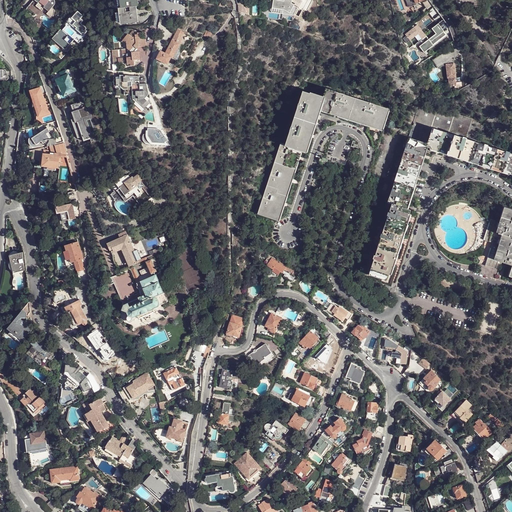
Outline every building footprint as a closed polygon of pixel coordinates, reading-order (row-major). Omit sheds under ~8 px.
[(35,0),(38,2),(36,5),(42,9),(44,6),(48,10),(49,10),(52,7),(54,5),(54,4),(55,3),(55,2),(55,1),(55,0),(54,0),(35,0)] [(290,15),(294,15),(298,7),(294,6),(295,5),(291,3),(293,0),(292,0),(273,0),(272,8),(284,10),(290,13),(290,15)] [(415,4),(416,9),(419,8),(418,7),(422,5),(420,2),(425,0),(407,0),(407,1),(408,1),(410,6),(415,4)] [(240,6),(239,11),(246,14),(245,2),(241,2),(237,3),(238,4),(240,6)] [(134,6),(122,8),(123,16),(118,17),(120,17),(120,22),(137,20),(137,19),(135,20),(135,15),(136,15),(137,15),(135,15),(134,8),(134,6)] [(55,9),(52,7),(49,10),(48,10),(46,13),(50,16),(50,15),(54,15),(55,9)] [(435,7),(428,13),(430,16),(433,14),(437,20),(442,16),(436,8),(435,7)] [(83,15),(78,10),(72,16),(71,17),(76,20),(73,23),(77,26),(75,28),(83,35),(87,30),(85,28),(86,27),(81,22),(83,19),(81,17),(83,15)] [(72,16),(71,16),(67,20),(75,28),(77,26),(73,23),(76,20),(71,17),(72,16)] [(441,24),(444,30),(449,27),(446,22),(441,24)] [(411,41),(419,35),(423,39),(427,36),(418,25),(406,35),(411,41)] [(60,28),(52,38),(67,51),(71,46),(72,45),(70,43),(73,39),(62,29),(60,28)] [(128,33),(126,36),(127,48),(124,49),(117,50),(112,50),(114,64),(127,63),(127,65),(131,64),(131,66),(135,65),(134,60),(140,60),(139,51),(134,52),(136,49),(137,49),(139,47),(146,46),(145,39),(142,39),(141,39),(140,36),(142,36),(143,34),(141,32),(137,33),(135,31),(132,31),(129,34),(128,33)] [(176,34),(173,39),(180,43),(183,38),(181,37),(178,35),(176,34)] [(173,39),(165,54),(171,57),(173,58),(181,43),(180,43),(173,39)] [(165,54),(161,51),(157,59),(168,65),(171,57),(165,54)] [(442,54),(433,60),(437,66),(441,63),(442,64),(442,65),(443,65),(444,65),(444,66),(445,66),(446,65),(447,78),(448,78),(448,83),(450,83),(451,87),(455,86),(454,73),(455,73),(455,72),(455,71),(455,70),(454,70),(453,61),(452,61),(452,58),(454,58),(454,53),(446,54),(446,55),(443,56),(443,55),(443,54),(442,54)] [(66,70),(54,76),(59,86),(61,91),(56,93),(60,104),(68,101),(66,96),(70,94),(76,91),(73,84),(71,81),(66,70)] [(136,81),(136,76),(120,75),(119,76),(115,77),(115,85),(116,85),(117,85),(117,86),(117,88),(118,89),(125,89),(125,93),(129,93),(131,95),(133,95),(132,91),(132,83),(136,83),(136,81)] [(133,96),(133,99),(133,103),(132,105),(141,114),(142,113),(144,116),(151,109),(149,107),(152,105),(150,103),(151,102),(150,98),(148,95),(149,94),(147,83),(140,83),(140,85),(143,85),(144,90),(137,91),(137,95),(139,95),(139,98),(133,96)] [(51,112),(42,87),(31,91),(35,102),(34,107),(36,107),(36,112),(38,112),(38,118),(51,112)] [(70,94),(73,100),(79,97),(76,91),(70,94)] [(261,215),(278,221),(280,216),(281,217),(285,205),(284,204),(286,199),(287,199),(290,191),(288,190),(290,185),(291,186),(292,181),(291,181),(293,175),(294,176),(297,167),(296,167),(297,162),(299,162),(300,158),(299,158),(301,153),(303,153),(305,153),(306,148),(308,149),(321,108),(328,110),(328,112),(339,116),(340,115),(346,117),(346,118),(358,122),(358,121),(365,123),(364,124),(382,130),(388,111),(376,107),(376,106),(372,104),(371,105),(346,97),(346,96),(343,94),(342,96),(328,91),(325,99),(306,94),(301,107),(301,106),(299,110),(300,111),(294,130),(293,130),(291,134),(293,134),(288,148),(284,146),(261,215)] [(80,102),(63,107),(74,140),(82,138),(84,141),(90,139),(91,141),(95,139),(93,132),(94,132),(90,119),(86,107),(83,108),(80,102)] [(463,137),(466,138),(473,119),(420,102),(409,138),(427,144),(432,128),(454,135),(463,138),(463,137)] [(47,128),(32,138),(36,145),(41,142),(43,144),(45,143),(47,146),(57,144),(55,138),(54,138),(50,139),(46,134),(49,132),(50,132),(47,128)] [(463,138),(454,135),(432,128),(427,144),(426,147),(427,147),(430,148),(430,150),(447,155),(485,167),(492,169),(499,172),(500,172),(509,175),(509,174),(511,174),(511,154),(510,154),(510,152),(506,151),(506,152),(488,146),(488,145),(484,144),(484,145),(467,139),(466,138),(463,137),(463,138)] [(395,181),(409,138),(384,130),(370,173),(395,181)] [(334,161),(345,164),(351,145),(357,147),(358,146),(354,144),(356,141),(353,140),(353,141),(347,139),(347,138),(342,136),(341,139),(340,140),(332,137),(326,158),(322,157),(322,159),(320,158),(319,160),(321,161),(321,162),(325,164),(325,162),(327,162),(328,161),(333,163),(334,161)] [(427,144),(409,138),(395,181),(388,202),(392,204),(408,209),(427,147),(426,147),(427,144)] [(63,143),(55,145),(57,154),(59,154),(67,155),(64,143),(63,143)] [(50,148),(52,153),(54,154),(57,154),(55,145),(47,147),(47,149),(50,148)] [(44,150),(45,150),(45,148),(34,150),(33,159),(40,160),(43,160),(44,154),(44,150)] [(43,160),(42,166),(44,167),(56,168),(58,168),(58,163),(59,154),(57,154),(54,154),(54,156),(50,155),(49,155),(44,154),(43,160)] [(59,154),(58,163),(61,163),(62,157),(68,158),(67,155),(59,154)] [(141,206),(148,201),(142,193),(145,191),(149,195),(151,194),(155,190),(145,180),(144,181),(143,179),(139,173),(131,179),(128,175),(126,176),(125,176),(124,177),(122,178),(121,179),(121,180),(121,181),(119,182),(123,186),(120,188),(127,198),(132,194),(133,196),(141,206)] [(127,198),(120,188),(117,190),(126,202),(133,196),(132,194),(127,198)] [(58,212),(60,212),(68,210),(71,219),(76,218),(73,203),(57,206),(58,212)] [(369,274),(386,280),(388,274),(391,275),(410,214),(409,214),(410,210),(408,209),(392,204),(389,212),(388,212),(387,216),(388,216),(382,234),(381,233),(380,237),(381,237),(375,255),(374,255),(373,259),(374,259),(369,274)] [(502,234),(511,237),(511,209),(505,207),(500,222),(497,232),(502,234)] [(67,220),(71,219),(68,210),(60,212),(62,221),(67,220)] [(497,232),(500,222),(491,219),(484,239),(492,242),(499,245),(502,234),(497,232)] [(108,226),(102,229),(105,235),(111,232),(108,226)] [(125,228),(118,231),(121,237),(127,234),(125,228)] [(135,251),(127,234),(121,237),(108,243),(111,250),(113,249),(124,244),(125,246),(125,247),(133,265),(134,264),(139,262),(139,260),(135,251)] [(511,237),(502,234),(499,245),(494,260),(498,261),(511,265),(511,237)] [(78,242),(65,245),(67,251),(68,251),(72,262),(75,261),(82,259),(83,259),(78,242)] [(499,245),(492,242),(486,265),(495,268),(498,261),(494,260),(499,245)] [(23,252),(11,255),(15,271),(24,269),(24,268),(23,259),(23,258),(23,252)] [(11,255),(9,255),(10,260),(13,273),(14,273),(25,271),(24,268),(24,269),(15,271),(11,255)] [(280,271),(282,272),(283,271),(286,266),(271,257),(267,263),(266,265),(272,269),(274,267),(280,271)] [(77,268),(77,270),(84,267),(82,259),(75,261),(77,268)] [(157,271),(152,259),(149,260),(148,261),(146,262),(151,272),(152,276),(156,275),(154,272),(157,271)] [(286,266),(283,271),(286,273),(284,276),(291,280),(292,278),(296,272),(286,266)] [(135,279),(139,277),(135,267),(130,269),(135,279)] [(152,276),(151,272),(139,277),(135,279),(137,283),(152,276)] [(152,276),(137,283),(140,291),(140,292),(141,295),(142,295),(142,296),(139,297),(139,298),(127,303),(127,304),(124,305),(122,310),(127,311),(129,316),(128,316),(127,318),(128,321),(130,322),(132,321),(133,318),(137,316),(153,310),(153,309),(161,306),(168,303),(169,300),(165,293),(165,292),(163,292),(162,290),(159,282),(156,274),(156,275),(152,276)] [(71,287),(68,288),(74,299),(76,297),(71,287)] [(72,303),(75,308),(80,305),(83,304),(80,299),(72,303)] [(335,313),(338,308),(331,303),(328,301),(324,306),(327,308),(335,313)] [(61,307),(73,329),(74,329),(76,328),(68,312),(65,307),(66,306),(68,305),(68,303),(61,307)] [(69,312),(72,310),(71,310),(75,308),(72,303),(68,305),(66,306),(69,312)] [(134,330),(163,317),(164,318),(165,318),(166,318),(167,317),(167,315),(166,314),(165,314),(161,306),(153,309),(153,310),(154,312),(139,319),(137,316),(133,318),(132,321),(130,322),(128,321),(127,318),(128,316),(129,316),(127,311),(122,310),(124,305),(122,303),(119,310),(124,322),(132,325),(134,330)] [(86,316),(80,305),(75,308),(71,310),(72,310),(79,324),(82,322),(87,320),(88,320),(87,318),(86,316)] [(334,315),(343,321),(346,317),(346,316),(342,313),(343,311),(341,309),(342,308),(341,308),(339,306),(338,308),(335,313),(334,315)] [(346,317),(349,319),(352,315),(347,311),(344,309),(342,308),(341,309),(343,311),(342,313),(346,316),(346,317)] [(22,310),(7,329),(11,332),(23,341),(32,329),(27,325),(27,322),(24,320),(27,317),(26,313),(22,310)] [(79,324),(72,310),(69,312),(68,312),(76,328),(80,326),(79,324)] [(154,312),(153,310),(137,316),(139,319),(154,312)] [(269,330),(274,333),(282,318),(271,313),(265,326),(268,328),(270,328),(269,330)] [(244,318),(232,315),(231,316),(230,322),(242,326),(244,318)] [(226,333),(238,336),(242,326),(230,322),(226,333)] [(356,335),(362,341),(364,339),(371,332),(361,323),(359,326),(358,325),(352,332),(355,336),(356,335)] [(331,333),(327,330),(322,335),(326,339),(331,333)] [(100,331),(91,337),(99,349),(102,346),(103,348),(104,347),(106,346),(109,349),(111,348),(100,331)] [(299,343),(306,349),(308,347),(310,348),(317,341),(315,339),(317,337),(314,335),(313,333),(310,331),(299,343)] [(11,332),(9,333),(21,343),(23,341),(11,332)] [(326,339),(331,344),(336,338),(331,334),(326,339)] [(37,336),(31,343),(33,345),(27,353),(36,360),(37,358),(42,362),(46,358),(47,356),(50,359),(51,357),(53,358),(57,353),(46,344),(41,341),(37,336)] [(46,336),(41,341),(46,344),(50,339),(46,336)] [(391,349),(393,347),(397,350),(398,351),(402,353),(401,362),(406,363),(407,352),(389,339),(384,338),(383,348),(391,349)] [(320,340),(319,339),(317,341),(310,348),(308,350),(310,352),(320,340)] [(194,349),(194,351),(204,353),(205,354),(205,352),(207,344),(196,341),(195,343),(196,343),(194,349)] [(249,355),(256,364),(265,358),(265,359),(266,358),(265,357),(271,353),(268,348),(265,343),(262,346),(249,355)] [(102,346),(99,349),(105,357),(111,353),(110,351),(109,349),(106,346),(104,347),(103,348),(102,346)] [(314,360),(322,368),(326,364),(324,362),(326,360),(327,361),(327,360),(332,355),(325,350),(321,355),(319,354),(314,360)] [(265,358),(256,364),(255,365),(254,366),(256,369),(267,361),(265,359),(265,358)] [(418,364),(425,370),(430,364),(422,358),(418,364)] [(66,362),(65,374),(66,373),(65,373),(65,371),(69,372),(70,375),(75,379),(77,381),(80,378),(84,381),(87,377),(76,367),(72,367),(70,363),(66,362)] [(351,380),(359,384),(364,372),(359,370),(357,369),(358,367),(352,365),(348,377),(351,379),(351,380)] [(175,367),(163,373),(172,390),(184,384),(175,367)] [(219,387),(227,389),(227,388),(231,388),(232,384),(237,385),(237,383),(244,384),(244,378),(240,378),(241,372),(221,369),(219,387)] [(429,390),(431,391),(432,390),(433,390),(434,390),(434,388),(436,387),(439,384),(438,383),(441,380),(431,371),(426,376),(424,378),(426,381),(424,383),(429,387),(429,388),(429,389),(429,390)] [(146,373),(133,381),(134,383),(127,387),(133,398),(143,392),(147,392),(156,390),(156,387),(148,374),(147,375),(146,373)] [(318,378),(304,373),(300,383),(309,387),(313,389),(313,390),(315,385),(318,378)] [(84,381),(81,384),(85,392),(93,388),(89,379),(87,377),(84,381)] [(134,383),(133,381),(123,388),(131,401),(139,399),(140,399),(145,395),(145,394),(147,394),(147,396),(157,395),(156,390),(147,392),(143,392),(133,398),(127,387),(134,383)] [(24,397),(20,400),(25,406),(27,404),(36,414),(40,409),(47,404),(34,389),(32,391),(30,388),(26,393),(29,396),(26,398),(24,397)] [(319,389),(316,396),(323,399),(325,392),(323,391),(319,389)] [(292,400),(302,405),(305,400),(307,401),(310,396),(297,390),(292,400)] [(450,398),(443,391),(441,393),(440,394),(436,398),(435,399),(438,403),(439,402),(443,405),(450,398)] [(343,408),(351,411),(355,401),(350,400),(348,399),(345,398),(346,395),(342,394),(339,400),(338,400),(337,404),(338,405),(337,406),(343,408)] [(312,405),(318,408),(323,399),(316,396),(312,405)] [(89,405),(91,410),(90,411),(87,413),(84,415),(84,414),(84,415),(87,421),(87,422),(91,419),(98,431),(98,432),(103,429),(109,426),(98,406),(103,404),(104,404),(101,398),(89,405)] [(355,401),(351,411),(354,412),(359,401),(351,398),(350,400),(355,401)] [(454,412),(464,421),(468,416),(470,418),(473,414),(469,410),(469,409),(472,405),(466,399),(463,402),(460,406),(454,412)] [(91,410),(89,405),(87,402),(82,405),(87,413),(90,411),(91,410)] [(368,402),(367,412),(371,412),(371,415),(377,416),(378,403),(368,402)] [(220,425),(222,425),(223,423),(227,424),(232,424),(233,415),(229,415),(230,404),(224,403),(223,414),(220,413),(219,420),(217,420),(216,424),(220,425)] [(34,417),(36,414),(27,404),(25,406),(34,417)] [(371,412),(367,412),(366,420),(376,421),(377,416),(371,415),(371,412)] [(464,421),(454,412),(452,415),(463,425),(465,423),(464,421)] [(303,428),(306,430),(311,423),(295,413),(288,424),(298,431),(300,428),(301,427),(303,428)] [(322,435),(329,440),(331,438),(335,438),(346,429),(346,426),(340,418),(334,423),(335,424),(336,425),(333,428),(332,426),(331,425),(325,430),(326,431),(322,434),(322,435)] [(91,419),(87,422),(87,421),(87,422),(87,423),(87,424),(96,432),(98,431),(91,419)] [(169,430),(168,434),(183,439),(183,437),(185,431),(186,432),(189,423),(182,421),(174,419),(172,427),(170,427),(169,430)] [(481,437),(484,440),(488,436),(488,437),(491,434),(488,431),(490,429),(485,423),(485,424),(480,419),(476,423),(477,424),(473,428),(473,429),(475,431),(477,433),(480,436),(481,437)] [(262,434),(263,435),(266,434),(274,423),(271,421),(269,424),(267,424),(265,424),(264,425),(264,427),(264,429),(265,430),(264,431),(262,434)] [(266,434),(273,439),(274,438),(275,437),(277,438),(279,438),(280,436),(280,434),(282,431),(283,432),(285,434),(288,430),(276,421),(274,423),(266,434)] [(185,438),(183,437),(183,439),(182,442),(178,441),(176,442),(172,441),(171,439),(167,438),(168,434),(169,430),(161,428),(158,429),(155,431),(155,432),(155,433),(155,434),(155,435),(163,444),(165,443),(166,442),(167,442),(169,442),(178,444),(179,445),(180,445),(180,446),(181,447),(181,448),(181,449),(182,449),(185,438)] [(28,441),(25,441),(25,442),(25,443),(25,444),(25,445),(25,446),(25,447),(26,447),(26,448),(27,449),(28,449),(28,450),(29,450),(30,450),(31,450),(34,450),(37,449),(37,443),(46,442),(45,431),(31,434),(30,434),(32,440),(28,441)] [(367,443),(372,434),(366,431),(363,437),(365,442),(367,443)] [(374,436),(381,440),(382,434),(376,431),(374,436)] [(168,434),(167,438),(171,439),(172,441),(176,442),(178,441),(182,442),(183,439),(168,434)] [(331,446),(333,443),(329,440),(322,435),(313,448),(321,454),(329,444),(331,446)] [(401,450),(410,451),(413,435),(408,435),(408,437),(399,435),(398,441),(399,441),(399,444),(401,445),(401,450)] [(110,440),(106,446),(122,456),(119,461),(125,464),(131,467),(136,458),(131,455),(134,450),(128,446),(123,443),(119,441),(112,437),(110,440)] [(357,455),(362,452),(360,449),(366,446),(362,438),(356,441),(356,440),(351,443),(352,445),(357,455)] [(134,450),(138,444),(135,441),(133,439),(128,446),(134,450)] [(438,460),(447,451),(444,448),(442,447),(441,445),(435,440),(427,448),(427,449),(438,460)] [(498,459),(499,460),(504,454),(505,455),(508,451),(497,441),(494,444),(490,448),(494,452),(496,454),(495,455),(497,457),(498,459)] [(321,454),(324,456),(331,446),(329,444),(321,454)] [(493,453),(494,452),(490,448),(488,446),(485,450),(491,455),(493,453)] [(425,451),(436,462),(438,460),(427,449),(425,451)] [(235,463),(250,480),(263,469),(248,452),(235,463)] [(337,473),(339,474),(340,474),(342,472),(342,471),(341,471),(341,470),(343,467),(342,466),(347,460),(345,459),(346,457),(342,454),(341,455),(340,455),(331,465),(337,470),(337,471),(337,473)] [(260,459),(269,468),(272,465),(263,456),(260,459)] [(341,471),(342,472),(348,465),(347,464),(350,460),(346,457),(345,459),(347,460),(342,466),(343,467),(341,470),(341,471)] [(312,463),(305,458),(302,461),(309,466),(312,463)] [(448,472),(450,476),(455,474),(456,476),(459,474),(457,469),(456,469),(454,463),(453,464),(451,460),(444,463),(446,467),(445,467),(445,468),(443,469),(443,467),(444,467),(443,466),(439,468),(439,469),(435,471),(437,476),(443,474),(448,472)] [(311,468),(309,466),(302,461),(294,470),(294,471),(303,478),(305,476),(311,468)] [(250,480),(235,463),(234,464),(250,483),(264,470),(263,469),(250,480)] [(396,478),(404,480),(408,465),(405,464),(404,464),(402,463),(402,466),(400,465),(395,464),(392,477),(396,478)] [(79,467),(51,470),(53,483),(61,482),(62,482),(62,480),(72,479),(74,479),(74,481),(76,481),(80,480),(79,467)] [(305,476),(307,477),(313,470),(311,468),(305,476)] [(165,484),(163,482),(158,478),(157,479),(151,473),(142,483),(149,489),(152,492),(153,490),(159,496),(168,487),(165,484)] [(229,487),(229,489),(235,488),(234,488),(234,487),(235,487),(233,477),(232,476),(230,477),(230,475),(225,476),(222,476),(221,473),(214,475),(206,476),(207,478),(207,482),(207,483),(217,481),(218,486),(223,485),(223,488),(229,487)] [(388,477),(385,485),(386,485),(393,486),(394,482),(395,482),(396,478),(392,477),(388,477)] [(284,484),(283,482),(278,487),(287,496),(291,491),(293,493),(297,489),(288,480),(287,481),(284,484)] [(324,497),(327,498),(328,498),(329,494),(330,492),(331,493),(333,487),(334,483),(333,483),(333,482),(332,482),(325,480),(322,489),(320,496),(324,497)] [(390,497),(393,486),(386,485),(384,494),(383,495),(390,497)] [(457,499),(465,496),(464,494),(466,493),(463,485),(453,488),(452,489),(454,493),(454,492),(455,493),(457,499)] [(96,502),(101,495),(94,491),(94,492),(85,487),(81,492),(80,491),(78,494),(79,495),(78,497),(77,499),(76,500),(76,501),(76,502),(77,503),(78,504),(79,504),(80,504),(81,504),(82,503),(87,506),(88,503),(94,506),(96,502)] [(357,498),(360,491),(353,487),(350,492),(350,495),(357,498)] [(327,502),(328,502),(330,501),(331,500),(333,493),(331,493),(331,495),(329,494),(328,498),(327,498),(324,497),(323,501),(327,502)] [(259,511),(261,509),(258,506),(265,502),(265,501),(269,498),(268,497),(255,505),(259,511)] [(262,511),(275,511),(278,511),(278,510),(275,505),(274,506),(272,503),(269,498),(265,501),(265,502),(258,506),(261,509),(262,511)] [(56,506),(51,500),(47,503),(53,509),(56,506)] [(303,511),(313,511),(316,511),(312,501),(308,503),(309,504),(293,510),(293,511),(302,511),(303,511)] [(87,506),(82,503),(81,504),(78,508),(83,511),(85,509),(90,511),(92,509),(87,506)]
